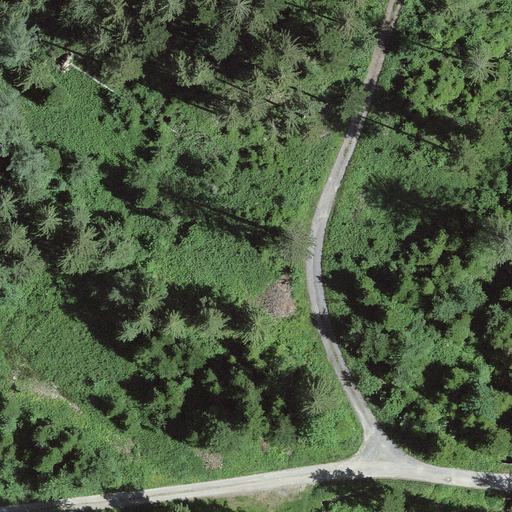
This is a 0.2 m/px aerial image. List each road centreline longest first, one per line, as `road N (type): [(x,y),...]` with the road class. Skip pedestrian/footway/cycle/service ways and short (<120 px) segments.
road 1 (track): [(383,473),(311,296),(312,255),(399,0)]
road 2 (track): [(511,483),(383,473),(59,511)]
